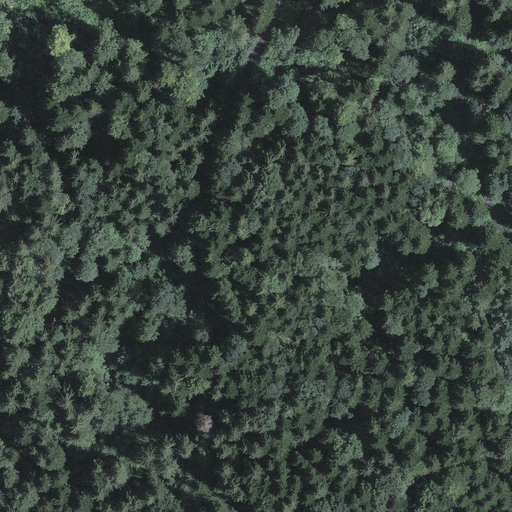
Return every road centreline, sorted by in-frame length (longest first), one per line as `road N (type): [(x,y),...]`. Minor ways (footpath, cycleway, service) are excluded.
road 1 (unclassified): [(278,0),(180,226),(88,278),(0,342)]
road 2 (track): [(0,126),(24,117),(51,136),(60,301),(53,391),(95,511)]
road 3 (track): [(291,511),(335,474),(381,295),(434,233),(461,165)]
road 4 (track): [(469,0),(461,165),(511,252)]
